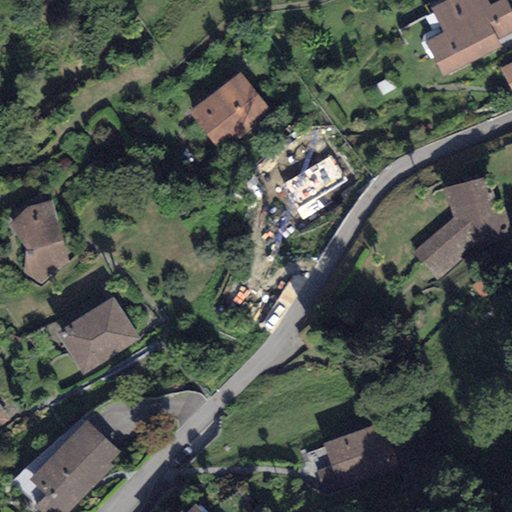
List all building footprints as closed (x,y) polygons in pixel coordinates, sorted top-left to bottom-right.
[(442,34),(425,43),(443,76),(501,46),(498,40),(511,32),(511,12),(505,0),(499,0),(489,5),(486,0),(448,0),(430,10),(442,34)] [(511,62),(499,69),(511,96),(511,62)] [(272,113),(240,72),(187,112),(219,153),(272,113)] [(306,145),(264,170),(286,206),(294,201),(299,210),(333,190),(306,145)] [(482,178),(443,189),(453,218),(413,252),(439,283),(510,223),(504,204),(491,207),(482,178)] [(26,207),(9,225),(26,250),(23,271),(41,285),(69,264),(53,200),(26,207)] [(113,298),(56,334),(83,376),(140,340),(113,298)] [(0,405),(0,428),(11,421),(0,405)] [(86,421),(29,480),(62,511),(69,511),(113,466),(109,463),(119,453),(86,421)] [(331,469),(314,475),(323,499),(396,472),(379,424),(322,444),(331,469)]
